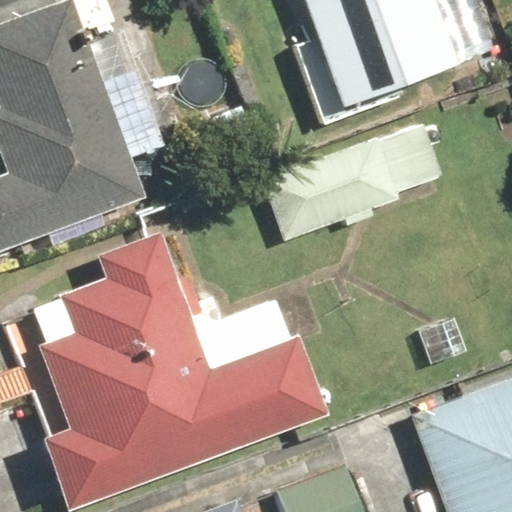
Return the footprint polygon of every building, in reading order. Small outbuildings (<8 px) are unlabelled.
[(297,0),(311,39),(286,47),(314,128),(403,97),(399,85),(493,53),(474,0),(297,0)] [(75,6),(0,28),(0,250),(137,209),(75,6)] [(443,183),(420,120),(256,180),(280,243),(443,183)] [(59,511),(77,511),(325,416),(293,336),(277,342),(262,301),(192,329),(155,234),(85,262),(94,285),(22,313),(34,345),(26,348),(60,434),(33,445),(59,511)] [(451,312),(414,322),(426,367),(464,357),(451,312)] [(511,511),(511,380),(407,416),(439,511),(511,511)] [(359,511),(344,466),(270,492),(277,511),(359,511)]
